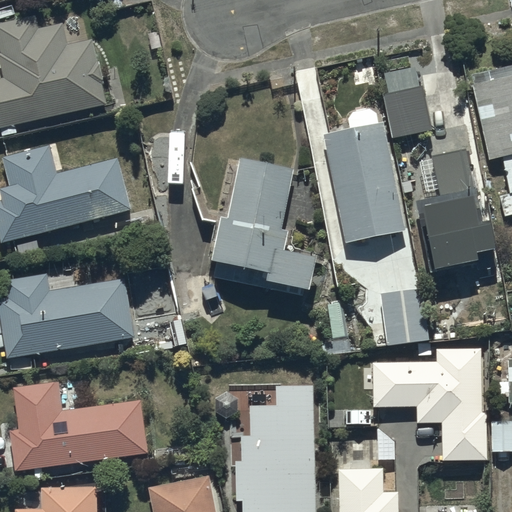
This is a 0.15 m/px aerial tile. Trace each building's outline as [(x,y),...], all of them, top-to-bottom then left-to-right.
[(31,18),(0,24),(0,128),(103,106),(88,40),(62,46),(57,23),(34,28),(31,18)] [(385,95),(379,96),(388,141),(428,133),(415,67),(381,73),(385,95)] [(511,76),(468,86),(485,164),(501,160),(509,195),(511,194),(511,76)] [(381,124),(320,135),(341,246),(402,234),(381,124)] [(45,147),(0,158),(0,166),(6,188),(0,189),(0,244),(130,210),(116,158),(53,175),(45,147)] [(426,274),(459,268),(462,284),(476,281),(473,263),(469,264),(468,256),(488,252),(483,227),(479,227),(465,151),(428,158),(436,198),(413,202),(426,274)] [(290,170),(236,160),(224,221),(213,219),(205,264),(260,275),(258,284),(302,293),(309,258),(279,252),(285,223),(280,222),(290,170)] [(3,300),(0,300),(0,343),(3,361),(132,341),(122,281),(47,292),(44,275),(0,281),(3,300)] [(194,278),(175,282),(181,313),(200,309),(194,278)] [(422,292),(382,299),(390,352),(431,346),(422,292)] [(438,463),(483,462),(484,410),(478,410),(477,350),(432,351),(432,362),(369,363),(370,409),(413,408),(414,426),(438,425),(438,463)] [(511,359),(504,360),(504,384),(497,384),(497,398),(505,398),(505,406),(511,405),(511,359)] [(56,384),(8,390),(14,432),(5,434),(10,472),(148,454),(141,403),(59,414),(56,384)] [(309,388),(272,388),(272,408),(246,409),(246,437),(236,437),(236,464),(231,464),(232,505),(237,505),(237,511),(323,511),(324,511),(311,511),(309,388)] [(511,424),(488,424),(488,453),(511,453),(511,424)] [(335,470),(335,511),(394,511),(394,492),(380,492),(380,469),(335,470)] [(211,511),(206,478),(144,489),(148,511),(211,511)] [(38,511),(11,511),(10,511),(93,511),(93,488),(38,489),(38,511)]
